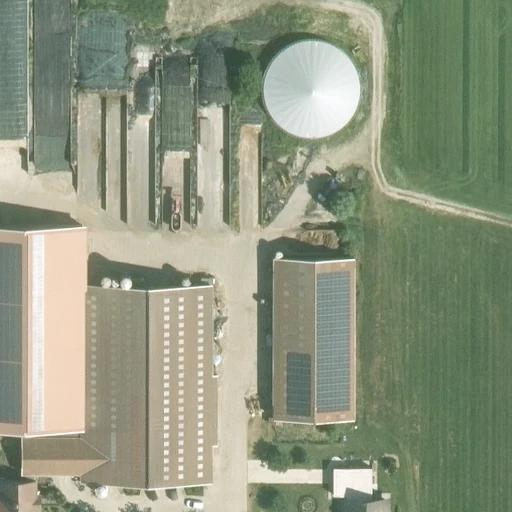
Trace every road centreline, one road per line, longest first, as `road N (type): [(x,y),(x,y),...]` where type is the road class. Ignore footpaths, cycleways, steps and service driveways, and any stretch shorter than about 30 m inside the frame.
road 1 (track): [(348,0),(373,10),(379,181),(511,223)]
road 2 (track): [(235,256),(374,139)]
